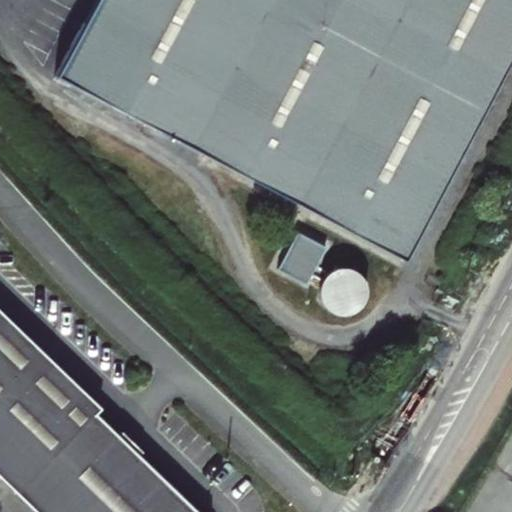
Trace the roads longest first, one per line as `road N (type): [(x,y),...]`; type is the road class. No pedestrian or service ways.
road 1 (residential): [(0,186),(117,312),(331,511)]
road 2 (secondary): [(511,268),(371,511)]
road 3 (secondary): [(406,511),(511,335)]
